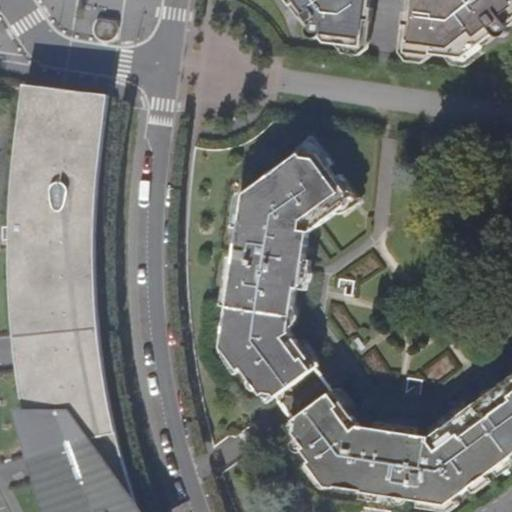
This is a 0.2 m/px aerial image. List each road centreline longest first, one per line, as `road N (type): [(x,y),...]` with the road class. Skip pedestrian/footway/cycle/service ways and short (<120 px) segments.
road 1 (residential): [(164,68),(147,207),(147,296),(160,384),(196,511)]
road 2 (residential): [(164,68),(46,51),(6,0)]
